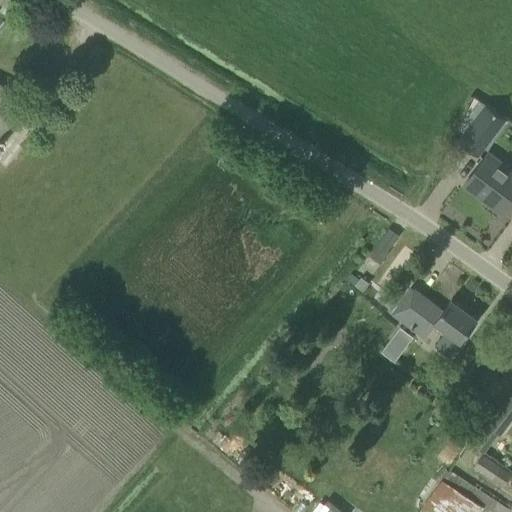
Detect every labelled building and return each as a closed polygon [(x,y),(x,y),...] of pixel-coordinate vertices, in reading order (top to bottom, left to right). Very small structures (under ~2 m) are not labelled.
[(0,0),(0,7),(8,9),(9,0),(0,0)] [(0,134),(24,107),(0,85),(0,134)] [(486,105),(459,141),(477,155),(504,119),(486,105)] [(488,153),(466,182),(467,182),(486,197),(484,200),(501,212),(511,196),(511,167),(509,165),(507,167),(488,153)] [(412,287),(392,314),(424,337),(435,323),(445,330),(435,343),(450,354),(477,319),(451,299),(443,310),(412,287)] [(370,300),(379,306),(386,297),(377,290),(370,300)] [(400,327),(383,350),(396,359),(413,337),(400,327)] [(472,438),(486,448),(498,432),(501,434),(511,419),(511,397),(507,394),(486,423),(485,421),(472,438)] [(423,510),(425,511),(477,511),(483,505),(446,480),(423,510)] [(336,511),(321,501),(313,511),(336,511)]
